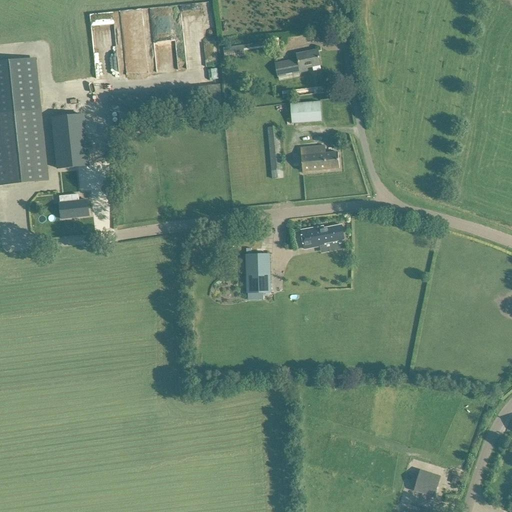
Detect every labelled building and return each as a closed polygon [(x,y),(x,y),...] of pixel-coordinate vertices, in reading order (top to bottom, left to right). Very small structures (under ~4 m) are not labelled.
[(318,50),(297,54),(298,59),(275,64),(278,77),(308,71),(307,68),(321,65),(318,50)] [(0,184),(48,180),(43,135),(53,134),(52,123),(42,125),(35,59),(0,63),(0,184)] [(222,102),(220,84),(208,86),(210,103),(222,102)] [(282,91),(283,98),(338,91),(337,85),(282,91)] [(209,103),(207,86),(109,97),(111,113),(209,103)] [(321,101),(291,104),(292,123),(322,121),(321,101)] [(83,115),(53,118),(59,169),(88,166),(83,115)] [(279,127),(268,128),(272,179),(283,178),(279,127)] [(340,168),(338,152),(326,154),(325,146),(301,148),(303,172),(340,168)] [(72,202),(60,203),(61,219),(75,217),(75,216),(78,216),(78,217),(89,216),(88,200),(79,201),(79,194),(72,195),(72,202)] [(324,243),(345,240),(342,225),(324,229),(323,227),(318,227),(317,227),(317,228),(301,231),(305,249),(325,245),(324,243)] [(349,279),(349,257),(338,257),(338,249),(299,249),(300,265),(289,265),(289,279),(349,279)] [(248,294),(271,293),(270,254),(246,255),(248,294)] [(420,471),(414,490),(435,497),(440,477),(420,471)]
